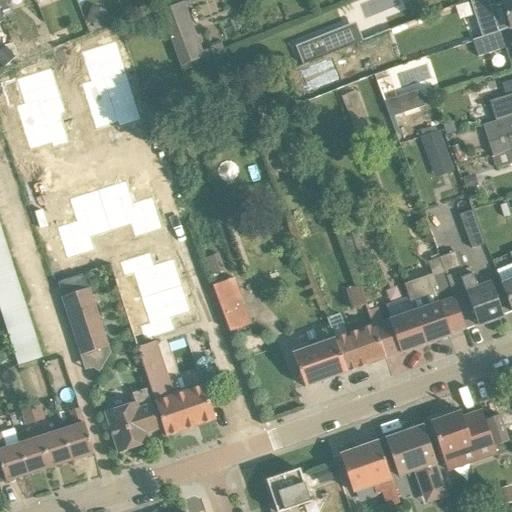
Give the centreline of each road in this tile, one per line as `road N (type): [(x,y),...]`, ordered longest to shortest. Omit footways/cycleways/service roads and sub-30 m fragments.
road 1 (residential): [(36,179),(144,146),(255,445)]
road 2 (residential): [(255,445),(511,352)]
road 3 (residential): [(58,511),(209,461)]
